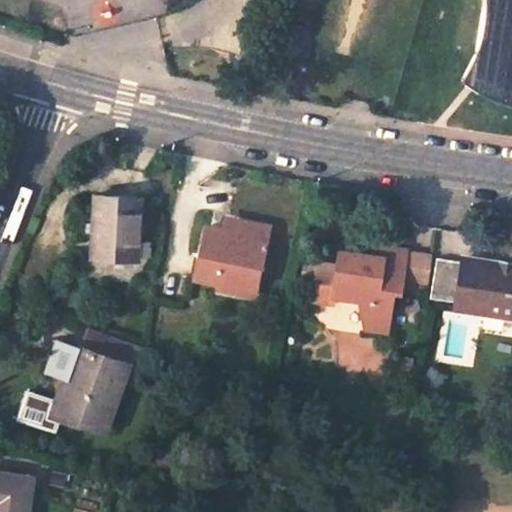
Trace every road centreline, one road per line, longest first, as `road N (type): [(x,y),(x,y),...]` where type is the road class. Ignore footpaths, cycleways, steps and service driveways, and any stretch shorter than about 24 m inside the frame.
road 1 (tertiary): [(60,86),(215,124),(511,174)]
road 2 (residential): [(0,247),(60,86)]
